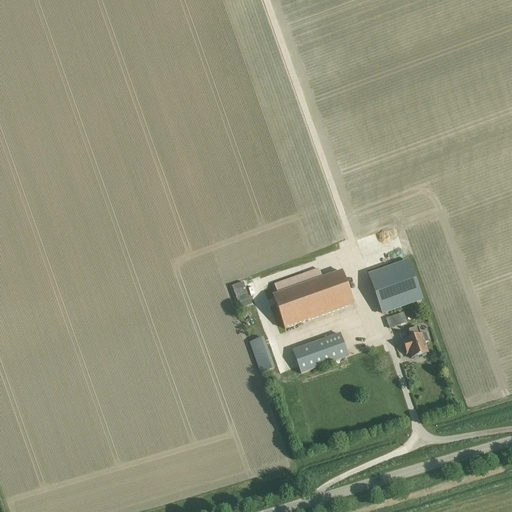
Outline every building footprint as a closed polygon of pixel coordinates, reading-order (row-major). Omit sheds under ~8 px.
[(408,263),(369,276),(383,314),(421,301),(408,263)] [(273,297),(284,330),(353,305),(341,272),(322,279),(319,270),(274,286),(277,295),(273,297)] [(390,330),(399,326),(396,316),(386,320),(390,330)] [(427,354),(424,344),(421,335),(420,336),(418,328),(408,331),(411,339),(405,341),(405,342),(402,342),(406,355),(409,354),(411,359),(427,354)] [(340,335),(292,352),(300,374),(348,358),(340,335)] [(260,374),(274,369),(263,339),(250,343),(260,374)] [(316,426),(329,434),(334,426),(321,418),(316,426)]
